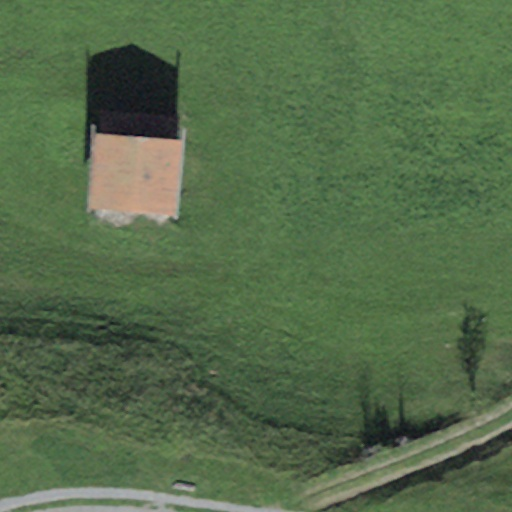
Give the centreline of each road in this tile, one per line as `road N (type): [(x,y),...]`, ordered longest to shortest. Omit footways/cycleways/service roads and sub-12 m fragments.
road 1 (track): [(300,511),(511,413)]
road 2 (track): [(206,511),(93,495),(6,511)]
